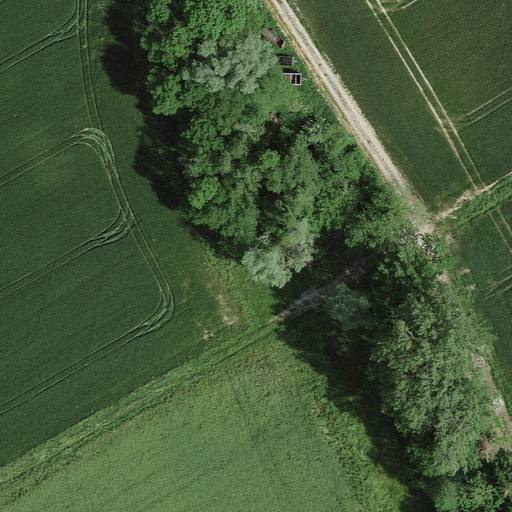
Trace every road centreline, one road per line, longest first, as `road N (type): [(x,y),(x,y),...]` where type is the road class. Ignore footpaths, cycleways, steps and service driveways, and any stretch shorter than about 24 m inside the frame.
road 1 (track): [(0,479),(256,334),(416,230)]
road 2 (track): [(442,298),(416,230),(269,0)]
